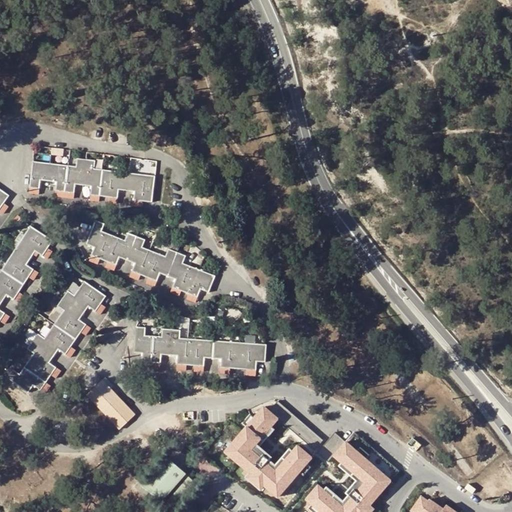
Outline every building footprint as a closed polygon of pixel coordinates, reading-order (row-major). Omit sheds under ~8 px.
[(76,160),(75,167),(68,166),(50,164),(33,162),(29,194),(39,194),(39,182),(48,183),(56,183),(55,196),(64,197),(73,198),(74,185),(82,186),(91,187),(89,200),(99,201),(100,196),(109,197),(108,202),(117,204),(118,190),(127,191),(134,192),(133,205),(142,206),(143,201),(152,202),(155,176),(129,173),(103,170),(94,170),(95,162),(85,161),(76,160)] [(0,212),(2,214),(7,206),(4,203),(9,196),(0,190),(0,212)] [(143,247),(145,242),(137,238),(128,234),(125,241),(117,238),(102,233),(105,225),(96,221),(86,245),(94,248),(89,260),(97,264),(99,259),(107,263),(106,267),(114,271),(120,258),(128,261),(135,264),(130,277),(139,280),(141,276),(148,279),(147,283),(155,286),(160,273),(168,277),(176,280),(171,292),(179,296),(181,291),(188,294),(186,298),(196,302),(201,290),(208,293),(215,277),(198,270),(183,263),(186,257),(177,253),(169,249),(165,257),(151,251),(143,247)] [(9,317),(0,310),(0,306),(3,302),(8,295),(19,302),(24,293),(20,291),(23,285),(28,277),(32,280),(37,272),(27,265),(31,259),(36,251),(46,258),(51,250),(48,248),(52,241),(50,239),(30,227),(16,249),(2,271),(0,273),(0,321),(4,324),(9,317)] [(34,386),(46,394),(50,386),(46,383),(51,376),(55,380),(61,372),(50,363),(54,357),(59,351),(69,359),(76,349),(71,345),(75,339),(80,333),(85,337),(91,329),(79,320),(84,314),(89,307),(100,315),(105,308),(101,304),(106,297),(85,281),(74,296),(68,292),(63,299),(58,307),(64,311),(54,325),(45,339),(38,335),(33,342),(28,350),(34,355),(24,369),(19,376),(13,372),(8,378),(29,392),(34,386)] [(180,338),(181,331),(172,330),(162,330),(162,337),(153,337),(143,336),(143,328),(136,328),(135,353),(143,354),(143,367),(151,367),(160,368),(161,356),(170,356),(177,356),(177,369),(186,370),(187,366),(197,366),(196,371),(204,371),(205,358),(214,359),(221,359),(220,372),(230,373),(230,368),(239,369),(246,370),(245,375),(256,375),(257,362),(265,363),(266,345),(241,343),(215,341),(189,339),(180,338)] [(32,332),(27,329),(22,335),(28,339),(32,332)] [(24,346),(30,340),(28,339),(22,335),(21,334),(17,339),(24,346)] [(248,335),(248,342),(257,343),(258,335),(248,335)] [(134,415),(103,381),(87,396),(119,429),(134,415)] [(323,440),(278,401),(269,411),(264,407),(254,418),(247,426),(230,446),(243,458),(239,463),(250,473),(264,485),(269,480),(282,492),(299,472),(307,464),(312,458),(298,446),(293,451),(276,471),(251,450),(254,447),(257,449),(259,447),(256,444),(271,427),(278,419),(315,450),(323,440)] [(254,418),(250,414),(243,423),(247,426),(254,418)] [(274,429),(271,427),(256,444),(259,447),(274,429)] [(363,511),(370,505),(399,471),(354,432),(346,442),(335,432),(317,453),(328,462),(334,456),(342,463),(359,478),(357,481),(359,483),(362,480),(365,483),(344,508),(324,490),(318,485),(306,499),(312,504),(320,511),(363,511)] [(225,452),(239,463),(243,458),(230,446),(225,452)] [(257,449),(254,447),(251,450),(276,471),(293,451),(290,449),(275,465),(269,460),(271,457),(259,447),(257,449)] [(173,511),(198,483),(168,458),(144,485),(140,482),(136,487),(146,496),(150,492),(172,511),(173,511)] [(342,463),(339,466),(357,481),(359,478),(342,463)] [(311,467),(307,464),(299,472),(304,476),(311,467)] [(260,491),(264,485),(250,473),(245,478),(260,491)] [(269,480),(264,485),(278,497),(282,492),(269,480)] [(365,483),(362,480),(359,483),(357,481),(346,493),(349,495),(343,502),(327,487),(324,490),(344,508),(365,483)] [(468,485),(465,489),(472,494),(476,490),(468,485)] [(428,502),(421,497),(419,500),(426,505),(428,502)] [(441,511),(443,510),(429,500),(428,502),(426,505),(419,500),(410,511),(441,511)]
